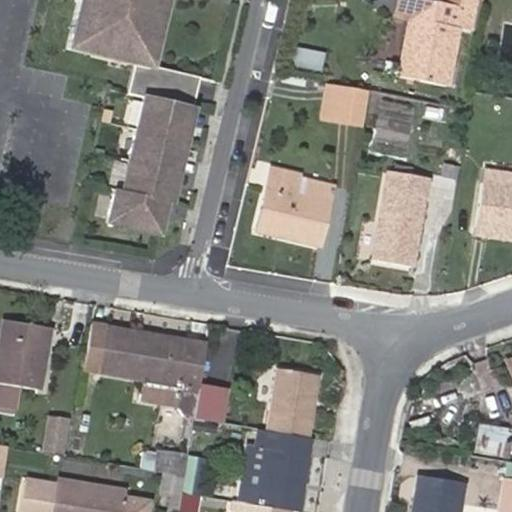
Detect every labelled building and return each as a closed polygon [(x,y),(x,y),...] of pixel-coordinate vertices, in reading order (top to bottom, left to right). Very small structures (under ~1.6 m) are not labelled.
[(75,0),(65,47),(130,61),(146,65),(160,0),(75,0)] [(429,1),(423,0),(396,0),(393,16),(410,20),(399,76),(446,85),(457,28),(472,31),(475,10),(459,6),(435,2),(429,1)] [(459,0),(459,6),(475,10),(476,0),(459,0)] [(294,67),(321,75),(327,54),(300,47),(294,67)] [(130,61),(124,92),(142,96),(121,191),(116,190),(109,222),(158,233),(165,201),(170,202),(198,77),(146,65),(130,61)] [(363,93),(325,85),(319,118),(357,125),(363,93)] [(297,175),(269,168),(257,223),(283,229),(281,237),(317,245),(331,186),(297,178),(297,175)] [(426,178),(388,171),(373,259),(410,266),(426,178)] [(511,186),(482,181),(474,227),(511,233),(511,186)] [(281,237),(283,229),(257,223),(255,230),(281,237)] [(511,233),(474,227),(473,237),(511,243),(511,233)] [(34,364),(41,326),(3,320),(0,338),(0,410),(12,412),(16,385),(38,389),(42,365),(34,364)] [(123,330),(88,323),(80,369),(178,386),(178,390),(196,393),(197,388),(204,344),(135,331),(135,336),(123,335),(123,330)] [(49,328),(41,326),(34,364),(42,365),(49,328)] [(277,368),(265,431),(305,437),(315,373),(277,368)] [(197,388),(196,393),(192,418),(217,422),(222,392),(197,388)] [(12,412),(0,410),(0,417),(10,419),(12,412)] [(47,452),(65,455),(70,423),(53,420),(47,452)] [(474,456),(502,461),(506,430),(478,425),(474,456)] [(196,427),(193,446),(212,449),(215,430),(196,427)] [(305,437),(265,431),(256,429),(253,447),(265,449),(255,505),(288,509),(297,511),(309,438),(305,437)] [(265,449),(253,447),(247,446),(238,502),(246,503),(255,505),(265,449)] [(197,495),(200,496),(206,461),(189,458),(183,493),(197,495)] [(180,492),(183,477),(161,474),(159,489),(180,493),(180,492)] [(412,511),(458,511),(463,482),(419,475),(412,511)] [(120,511),(123,499),(124,491),(55,478),(54,484),(26,479),(19,511),(120,511)] [(500,511),(511,511),(511,483),(503,483),(499,511),(500,511)] [(180,493),(177,511),(193,511),(197,495),(183,493),(180,492),(180,493)] [(123,499),(120,511),(145,511),(147,503),(123,499)] [(287,511),(288,509),(255,505),(246,503),(238,502),(234,501),(231,511),(287,511)]
